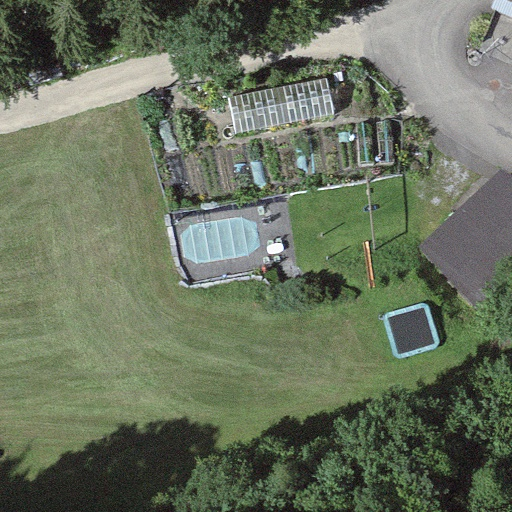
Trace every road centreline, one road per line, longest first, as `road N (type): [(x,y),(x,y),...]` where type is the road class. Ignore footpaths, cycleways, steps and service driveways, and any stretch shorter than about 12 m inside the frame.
road 1 (track): [(409,17),(281,55),(143,70),(0,122)]
road 2 (track): [(436,0),(409,17),(448,107),(511,146)]
